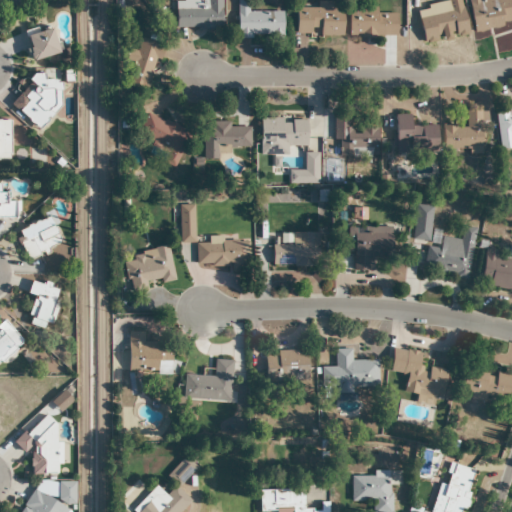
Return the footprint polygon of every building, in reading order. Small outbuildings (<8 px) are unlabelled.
[(220,0),(181,0),(181,1),(174,1),(174,28),(221,28),(220,0)] [(247,11),(247,0),(236,0),(236,36),(282,36),(282,11),(247,11)] [(295,7),(295,35),(395,36),(396,13),(376,13),(376,7),(360,6),(359,0),(348,0),(348,7),(334,7),(334,2),(315,1),(315,7),(295,7)] [(511,10),(510,0),(468,0),(473,30),(511,24),(511,10)] [(462,7),(418,16),(423,41),(467,32),(462,7)] [(26,31),(29,58),(56,54),(53,27),(26,31)] [(151,81),(162,44),(140,38),(126,83),(135,85),(137,77),(151,81)] [(480,110),(465,110),(465,126),(444,126),(444,148),(480,148),(480,110)] [(511,111),(496,113),(500,151),(511,149),(511,111)] [(144,114),(136,138),(168,149),(164,163),(176,168),(189,130),(144,114)] [(436,125),(410,125),(410,114),(395,114),(395,147),(437,147),(436,125)] [(306,118),(260,118),(260,146),(306,146),(306,118)] [(229,122),(203,122),(203,155),(224,155),(224,146),(249,146),(249,126),(229,126),(229,122)] [(344,127),(344,149),(376,149),(376,127),(344,127)] [(431,205),(415,204),(412,240),(427,242),(431,205)] [(178,205),(178,243),(193,243),(193,205),(178,205)] [(16,228),(26,257),(61,244),(51,216),(16,228)] [(349,226),(349,258),(388,258),(388,226),(349,226)] [(423,270),(467,277),(474,228),(462,226),(460,239),(441,236),(439,247),(426,245),(423,270)] [(317,232),(281,232),(281,244),(271,244),(271,265),(317,265),(317,232)] [(247,240),(220,240),(220,236),(208,236),(208,243),(195,243),(196,266),(229,265),(229,272),(247,272),(247,240)] [(168,247),(131,252),(133,260),(124,261),(127,285),(173,279),(168,247)] [(511,289),(511,260),(496,258),(498,250),(485,248),(479,284),(511,289)] [(48,327),(60,289),(31,280),(27,293),(34,295),(26,320),(48,327)] [(143,332),(127,331),(127,363),(170,364),(171,352),(158,352),(158,342),(143,342),(143,332)] [(334,349),(335,395),(350,394),(350,387),(374,387),(373,360),(350,360),(350,349),(334,349)] [(446,369),(429,367),(431,352),(405,350),(400,394),(443,398),(446,369)] [(265,383),(306,383),(306,351),(265,351),(265,383)] [(231,361),(214,360),(213,376),(183,375),(182,399),(229,401),(231,361)] [(459,396),(504,406),(511,373),(466,363),(459,396)] [(59,475),(59,443),(55,443),(55,423),(17,423),(17,452),(29,452),(29,475),(59,475)] [(430,511),(459,511),(472,470),(446,462),(430,511)] [(387,511),(389,472),(372,471),(372,476),(350,475),(350,499),(373,500),(372,511),(387,511)] [(73,482),(57,482),(57,504),(73,504),(73,482)] [(180,511),(191,502),(175,486),(165,495),(155,486),(130,511),(131,511),(180,511)] [(33,489),(18,511),(65,511),(67,510),(33,489)] [(326,511),(304,511),(303,489),(258,489),(258,511),(326,511)]
